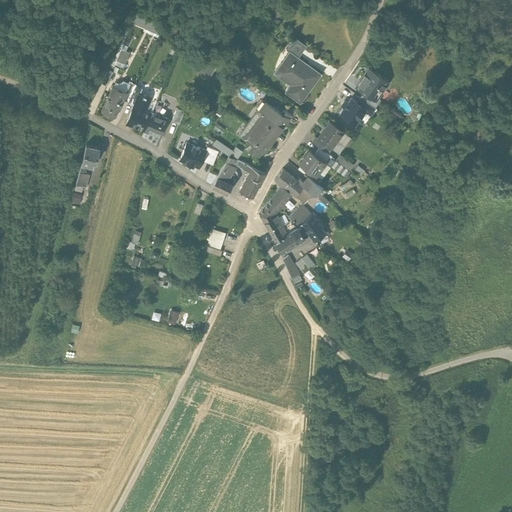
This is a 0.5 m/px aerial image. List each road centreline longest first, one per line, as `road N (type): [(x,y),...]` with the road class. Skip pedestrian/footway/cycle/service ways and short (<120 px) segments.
road 1 (unclassified): [(252,214),(200,345),(115,511)]
road 2 (unclassified): [(252,214),(272,172),(364,42),(380,0)]
road 3 (track): [(315,329),(355,366),(395,378),(511,355)]
road 4 (unclassified): [(88,118),(252,214)]
road 5 (track): [(252,214),(315,329)]
